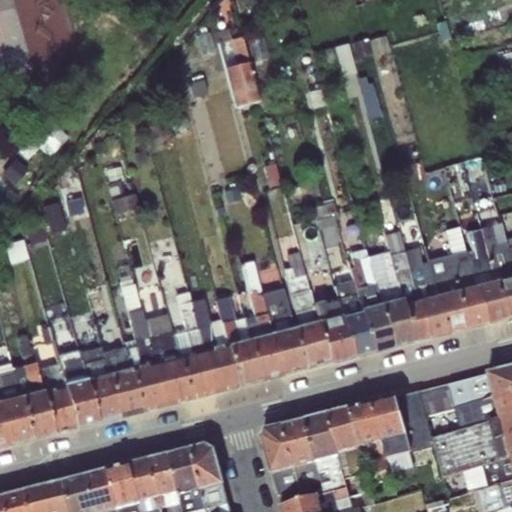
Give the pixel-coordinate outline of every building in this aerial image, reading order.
[(237,28),(214,33),(234,109),(257,102),(237,28)] [(209,33),(196,36),(201,55),(215,52),(209,33)] [(367,39),(351,43),(355,59),(371,55),(367,39)] [(347,44),(332,48),(335,60),(342,78),(355,74),(347,44)] [(335,60),(332,48),(319,52),(322,63),(335,60)] [(511,52),(497,57),(503,84),(511,81),(511,52)] [(193,83),(190,83),(193,98),(206,95),(201,76),(192,77),(193,83)] [(365,78),(357,80),(366,121),(380,118),(372,83),(367,85),(365,78)] [(315,91),(308,92),(312,109),(325,106),(319,83),(314,85),(315,91)] [(41,114),(12,145),(25,159),(38,147),(47,157),(67,138),(41,114)] [(165,123),(147,127),(151,141),(169,137),(165,123)] [(470,162),(463,164),(467,178),(485,173),(484,166),(481,159),(470,162)] [(274,164),(262,167),(267,188),(279,185),(274,164)] [(121,166),(106,169),(110,185),(125,182),(121,166)] [(78,193),(63,196),(67,217),(83,214),(78,193)] [(134,195),(112,201),(116,214),(138,208),(134,195)] [(59,203),(44,206),(50,233),(65,229),(59,203)] [(315,219),(333,215),(336,214),(333,203),(311,208),(313,220),(315,219)] [(333,215),(315,219),(318,231),(336,226),(333,215)] [(41,224),(26,229),(30,244),(45,239),(41,224)] [(499,224),(480,230),(504,320),(511,318),(511,271),(503,239),(499,224)] [(449,256),(427,262),(446,335),(485,325),(465,254),(458,228),(443,232),(449,256)] [(470,253),(465,254),(485,325),(504,320),(480,230),(466,234),(470,253)] [(427,340),(403,252),(398,231),(383,235),(387,252),(412,343),(427,340)] [(511,237),(503,239),(511,271),(511,237)] [(23,241),(6,245),(10,264),(28,260),(23,241)] [(418,248),(403,252),(427,340),(446,335),(427,262),(422,263),(418,248)] [(391,348),(366,258),(364,249),(348,255),(349,261),(346,261),(351,281),(371,354),(391,348)] [(387,252),(366,258),(391,348),(412,343),(387,252)] [(309,370),(328,365),(312,306),(298,253),(285,256),(289,269),(283,271),(297,329),(294,330),(305,371),(309,370)] [(282,376),(260,296),(251,263),(240,265),(253,317),(243,319),(260,382),(282,376)] [(163,407),(142,320),(132,279),(119,282),(133,341),(122,344),(123,348),(141,413),(163,407)] [(371,354),(351,281),(332,286),(336,300),(352,358),(371,354)] [(283,289),(260,296),(282,376),(305,371),(294,330),(283,289)] [(184,333),(172,336),(189,400),(212,394),(190,303),(187,292),(174,296),(184,333)] [(260,382),(243,319),(236,321),(231,297),(215,301),(220,320),(238,388),(260,382)] [(204,299),(190,303),(212,394),(238,388),(220,320),(209,322),(204,299)] [(336,300),(312,306),(328,365),(352,358),(336,300)] [(166,314),(142,320),(163,407),(189,400),(172,336),(166,314)] [(24,365),(12,369),(31,441),(53,436),(35,369),(27,337),(18,339),(24,365)] [(100,347),(78,352),(97,424),(119,418),(101,354),(100,347)] [(123,348),(101,354),(119,418),(141,413),(123,348)] [(97,424),(78,352),(56,357),(58,365),(75,429),(97,424)] [(58,365),(35,369),(53,436),(75,429),(58,365)] [(12,369),(0,371),(0,412),(9,447),(31,441),(12,369)] [(511,369),(487,376),(493,399),(511,393),(511,369)] [(487,376),(449,386),(455,411),(493,399),(487,376)] [(449,386),(419,393),(426,419),(455,411),(449,386)] [(419,393),(371,405),(391,475),(414,469),(410,454),(435,448),(433,441),(426,419),(419,393)] [(511,393),(493,399),(455,411),(461,433),(511,417),(511,393)] [(349,411),(326,417),(345,481),(356,478),(361,494),(363,493),(366,507),(374,505),(370,487),(349,411)] [(0,449),(9,447),(0,412),(0,449)] [(326,417),(304,423),(319,474),(329,472),(332,484),(322,486),(325,495),(347,488),(345,481),(326,417)] [(511,417),(461,433),(433,441),(435,448),(443,477),(511,458),(511,417)] [(304,423),(283,428),(303,501),(325,495),(322,486),(319,474),(304,423)] [(303,501),(283,428),(266,432),(261,439),(261,440),(280,508),(303,501)] [(206,448),(191,452),(206,511),(230,511),(224,487),(214,452),(206,448)] [(206,511),(191,452),(169,457),(182,511),(206,511)] [(182,511),(169,457),(149,462),(161,511),(182,511)] [(511,458),(443,477),(444,479),(466,473),(470,491),(473,490),(474,494),(511,482),(511,458)] [(161,511),(149,462),(130,467),(141,511),(161,511)] [(141,511),(130,467),(107,473),(117,511),(141,511)] [(117,511),(107,473),(64,484),(71,511),(117,511)] [(511,482),(474,494),(478,511),(498,511),(511,508),(511,482)] [(71,511),(64,484),(25,494),(29,511),(71,511)] [(303,501),(280,508),(281,511),(350,511),(352,511),(347,488),(325,495),(303,501)] [(29,511),(25,494),(4,499),(8,511),(29,511)] [(8,511),(4,499),(0,500),(0,511),(8,511)] [(445,511),(443,503),(425,508),(425,511),(445,511)]
